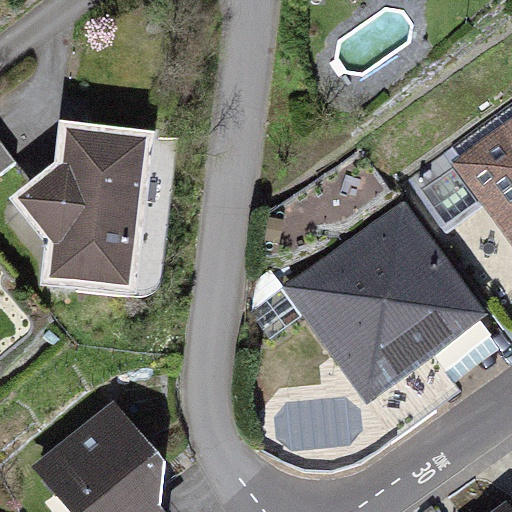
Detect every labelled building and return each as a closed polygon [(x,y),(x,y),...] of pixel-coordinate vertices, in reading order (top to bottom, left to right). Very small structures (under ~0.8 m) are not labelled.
[(511,119),(454,161),(511,241),(511,119)] [(138,289),(153,129),(59,120),(56,161),(8,191),(48,234),(44,280),(138,289)] [(0,174),(17,162),(0,138),(0,174)] [(487,318),(401,196),(278,283),(364,404),(487,318)] [(117,399),(33,470),(69,511),(164,511),(155,502),(165,456),(117,399)] [(511,511),(511,506),(507,500),(490,511),(511,511)]
